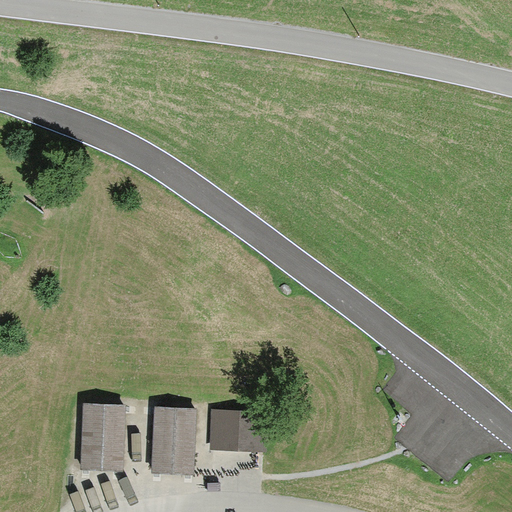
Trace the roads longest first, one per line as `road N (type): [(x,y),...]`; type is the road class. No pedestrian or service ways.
road 1 (unclassified): [(0,99),(95,129),(170,169),(511,430)]
road 2 (unclassified): [(0,3),(277,38),(511,83)]
road 3 (track): [(305,511),(151,511)]
